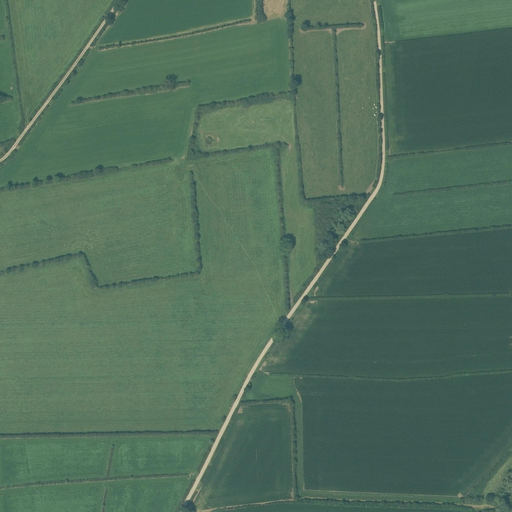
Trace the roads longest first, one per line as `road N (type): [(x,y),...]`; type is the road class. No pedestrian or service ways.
road 1 (track): [(374,0),(377,185),(252,370),(180,511)]
road 2 (track): [(0,160),(119,0)]
